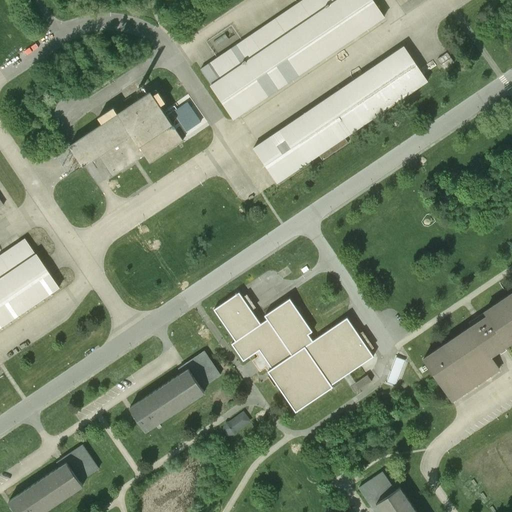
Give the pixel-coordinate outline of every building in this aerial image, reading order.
[(300,0),(201,68),(212,84),(211,85),(233,118),(383,16),(371,0),(300,0)] [(425,80),(403,46),(252,148),(275,182),(317,154),(320,159),(345,143),(341,137),(425,80)] [(443,69),(453,62),(446,53),(435,60),(438,64),(439,64),(443,69)] [(151,94),(149,91),(69,146),(83,166),(99,155),(113,175),(144,153),(150,161),(183,139),(161,107),(169,101),(160,88),(151,94)] [(36,254),(35,255),(25,239),(0,255),(0,326),(59,288),(36,254)] [(240,289),(214,307),(235,339),(232,341),(243,359),(261,347),(273,365),(267,368),(295,409),(334,384),(332,381),(374,354),(348,315),(313,338),(308,331),(312,329),(290,295),(265,312),(268,317),(261,321),(240,289)] [(511,291),(486,309),(489,313),(424,357),(452,398),(500,366),(492,353),(511,339),(511,291)] [(221,375),(205,351),(186,363),(189,368),(131,406),(146,430),(205,391),(202,387),(221,375)] [(64,458),(68,462),(9,502),(15,511),(43,511),(83,486),(80,481),(99,468),(83,445),(64,458)] [(415,511),(399,487),(395,491),(382,472),(358,487),(371,506),(376,503),(381,511),(415,511)]
